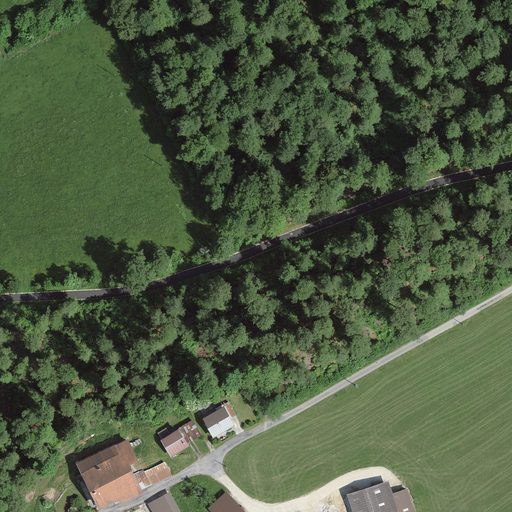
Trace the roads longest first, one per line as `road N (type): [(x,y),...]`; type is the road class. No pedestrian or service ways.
road 1 (tertiary): [(0,298),(133,289),(411,190),(511,165)]
road 2 (unclassified): [(103,511),(208,464),(511,284)]
